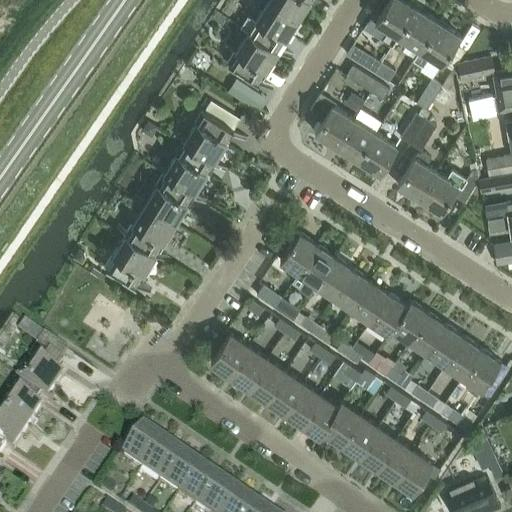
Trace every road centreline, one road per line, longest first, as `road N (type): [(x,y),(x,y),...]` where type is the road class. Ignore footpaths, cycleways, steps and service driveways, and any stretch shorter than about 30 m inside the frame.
road 1 (residential): [(511,296),(265,137),(356,0)]
road 2 (residential): [(360,511),(160,369),(254,228)]
road 3 (secondary): [(0,178),(124,0)]
